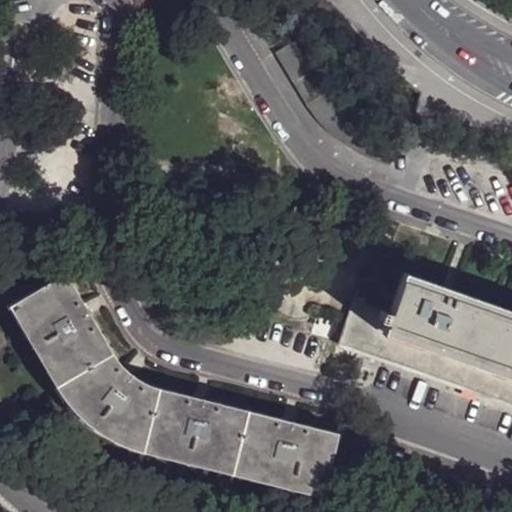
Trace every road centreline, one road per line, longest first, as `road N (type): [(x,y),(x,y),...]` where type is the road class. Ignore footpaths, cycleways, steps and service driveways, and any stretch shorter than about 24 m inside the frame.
road 1 (residential): [(113,0),(107,254),(110,277),(141,332),(167,350),(367,402),(511,466)]
road 2 (residential): [(212,0),(319,168),(511,238)]
road 3 (residential): [(0,158),(33,0)]
road 4 (tertiary): [(508,72),(411,0)]
